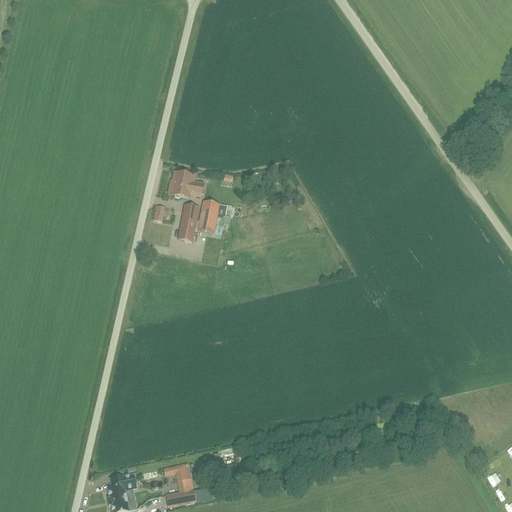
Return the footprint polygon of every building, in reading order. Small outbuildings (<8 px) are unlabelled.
[(175,175),(173,185),(172,187),(170,187),(168,197),(189,201),(190,196),(201,198),(203,186),(192,184),(194,178),(175,175)] [(199,224),(197,233),(213,236),(213,235),(215,227),(223,228),(223,227),(225,218),(225,216),(217,214),(219,206),(203,203),(199,223),(199,224)] [(185,207),(184,212),(178,241),(192,244),(198,209),(185,207)] [(161,223),(164,209),(156,208),(154,222),(161,223)] [(220,480),(239,476),(237,466),(218,470),(220,480)] [(175,469),(176,474),(178,484),(185,482),(183,476),(184,475),(183,467),(175,469)] [(110,480),(112,490),(107,491),(107,492),(108,492),(109,501),(107,501),(108,507),(111,507),(111,511),(128,511),(124,493),(136,490),(133,476),(122,479),(122,478),(110,480)] [(193,493),(165,498),(167,510),(195,505),(193,493)]
